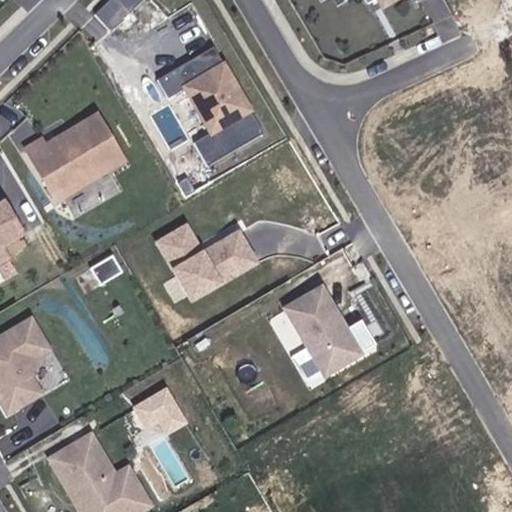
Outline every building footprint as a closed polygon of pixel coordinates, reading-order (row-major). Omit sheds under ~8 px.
[(127,13),(114,0),(109,0),(94,16),(109,31),(127,13)] [(139,0),(114,0),(127,13),(139,0)] [(382,8),(377,0),(374,0),(366,5),(371,14),(382,8)] [(230,79),(212,49),(190,62),(200,79),(212,72),(220,85),(230,79)] [(208,167),(263,135),(230,79),(220,85),(212,72),(200,79),(190,62),(174,71),(211,134),(194,143),(208,167)] [(123,162),(96,117),(45,147),(41,142),(26,150),(56,201),(123,162)] [(22,235),(3,202),(0,203),(0,272),(11,266),(0,248),(22,235)] [(190,301),(244,270),(226,239),(208,250),(192,222),(156,242),(190,301)] [(257,262),(239,232),(226,239),(244,270),(257,262)] [(93,269),(103,287),(125,274),(114,257),(93,269)] [(0,279),(2,283),(16,274),(11,266),(0,272),(0,279)] [(374,347),(359,322),(343,331),(319,290),(284,311),(306,350),(323,377),(374,347)] [(30,375),(32,358),(48,349),(31,320),(0,337),(0,388),(1,390),(0,390),(0,406),(5,416),(42,394),(30,375)] [(323,377),(306,350),(289,359),(306,387),(323,377)] [(167,386),(134,405),(149,432),(161,426),(166,436),(188,424),(167,386)] [(49,460),(79,511),(129,511),(133,510),(114,477),(90,437),(49,460)] [(127,470),(114,477),(133,510),(129,511),(139,511),(149,507),(127,470)]
